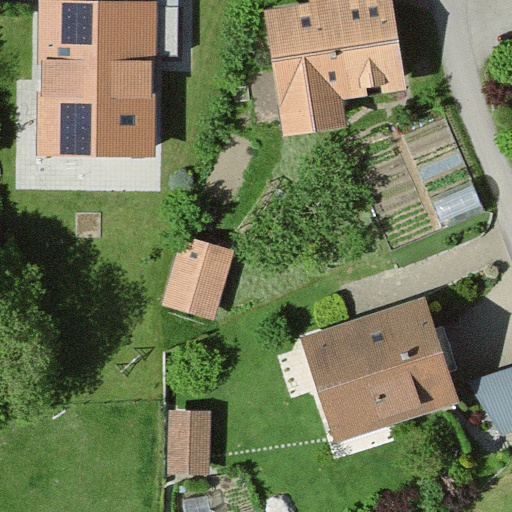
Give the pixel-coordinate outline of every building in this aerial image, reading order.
[(41,0),(42,152),(161,148),(160,56),(174,56),(176,0),(41,0)] [(308,0),(266,7),(284,138),(359,126),(348,97),(416,88),(404,0),(308,0)] [(178,225),(163,297),(217,309),(233,237),(178,225)] [(307,332),(339,440),(471,401),(438,293),(307,332)] [(511,355),(475,370),(498,426),(511,420),(511,355)] [(169,397),(167,460),(210,461),(212,398),(169,397)]
